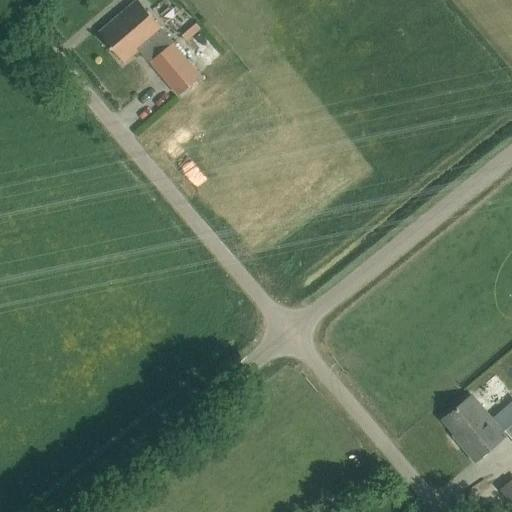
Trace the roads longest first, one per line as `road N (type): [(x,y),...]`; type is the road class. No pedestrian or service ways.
road 1 (unclassified): [(288,332),(6,0)]
road 2 (unclassified): [(62,511),(288,332)]
road 3 (unclassified): [(288,332),(511,156)]
road 4 (unclassified): [(441,511),(288,332)]
